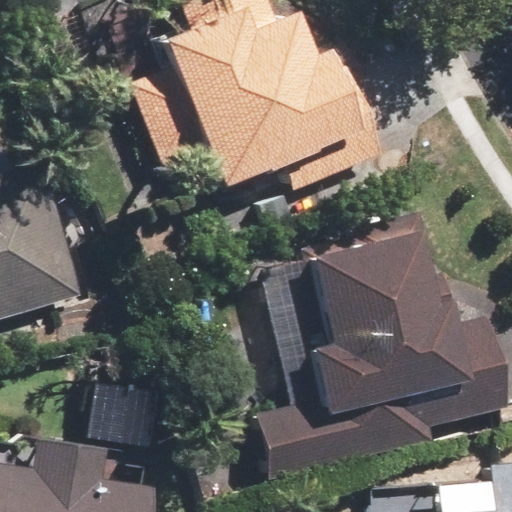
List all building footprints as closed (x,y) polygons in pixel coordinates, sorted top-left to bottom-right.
[(350,119),(315,45),(305,50),(283,5),(243,25),(231,0),(225,0),(110,55),(156,151),(187,136),(211,186),(350,119)] [(0,315),(73,295),(35,160),(0,170),(0,315)] [(319,341),(297,346),(309,398),(245,412),(261,478),(424,440),(421,425),(499,406),(478,313),(445,321),(438,294),(426,297),(409,225),(298,251),(319,341)] [(20,464),(0,460),(0,511),(139,511),(144,483),(90,475),(94,446),(24,435),(20,464)] [(511,511),(511,459),(481,460),(482,479),(428,482),(429,511),(511,511)]
